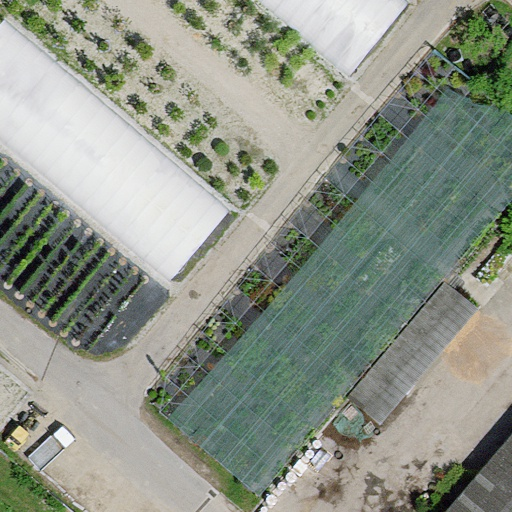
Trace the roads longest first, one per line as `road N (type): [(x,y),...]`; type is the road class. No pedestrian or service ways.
road 1 (track): [(0,321),(111,416),(447,0)]
road 2 (track): [(347,511),(511,302)]
road 3 (track): [(134,0),(315,161)]
road 4 (track): [(111,416),(186,511)]
